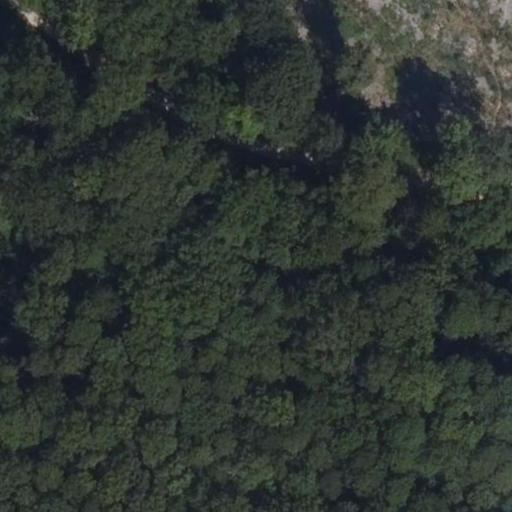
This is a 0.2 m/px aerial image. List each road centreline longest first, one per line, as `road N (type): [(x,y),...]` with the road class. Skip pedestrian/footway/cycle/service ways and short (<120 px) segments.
road 1 (track): [(0,30),(197,140),(397,197),(511,250)]
road 2 (track): [(0,327),(511,287)]
